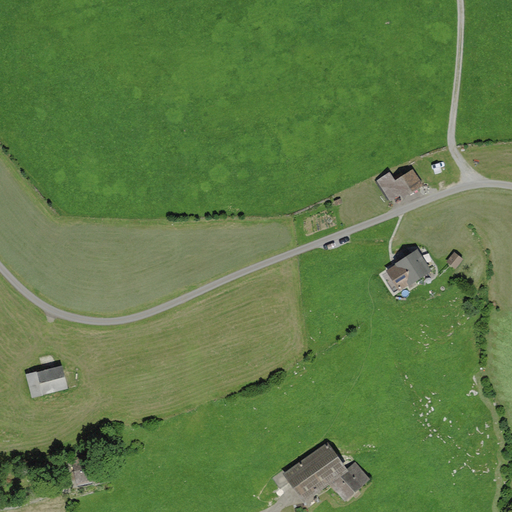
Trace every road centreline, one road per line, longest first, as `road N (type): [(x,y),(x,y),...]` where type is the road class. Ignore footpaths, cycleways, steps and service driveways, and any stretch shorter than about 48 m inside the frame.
road 1 (unclassified): [(0,264),(45,306),(118,320),(449,191),(511,186)]
road 2 (track): [(462,0),(451,139),(475,184)]
